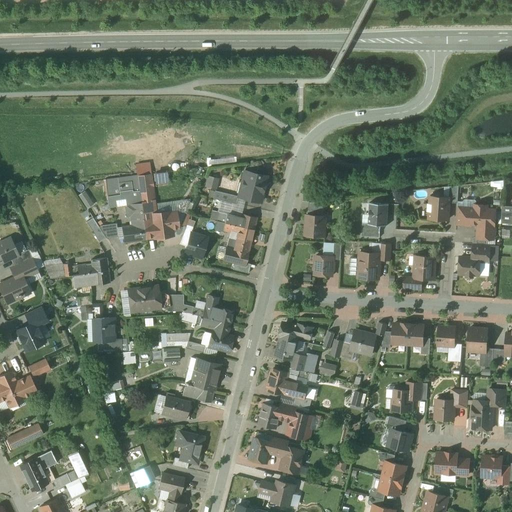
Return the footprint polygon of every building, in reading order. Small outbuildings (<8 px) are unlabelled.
[(267,177),(245,171),(238,196),(238,197),(261,202),(267,177)] [(154,184),(168,183),(167,172),(153,173),(154,184)] [(151,175),(138,177),(140,194),(141,194),(153,192),(151,175)] [(211,188),(216,189),(219,177),(213,176),(211,188)] [(138,177),(119,179),(108,180),(110,196),(121,195),(121,198),(121,199),(126,199),(127,206),(130,205),(141,203),(140,194),(138,177)] [(459,186),(450,187),(449,198),(449,203),(458,204),(459,186)] [(78,195),(88,208),(94,204),(85,190),(78,195)] [(238,196),(215,191),(213,199),(236,204),(238,197),(238,196)] [(153,192),(141,194),(146,238),(155,237),(153,224),(155,223),(154,214),(156,214),(153,192)] [(449,198),(431,197),(430,204),(428,204),(427,212),(430,212),(429,219),(448,220),(449,203),(449,198)] [(183,201),(178,205),(179,212),(184,212),(188,202),(187,201),(183,201)] [(324,203),(309,202),(308,215),(323,216),(324,203)] [(133,226),(122,227),(124,242),(146,240),(141,203),(130,205),(127,206),(126,206),(128,216),(132,215),(133,226)] [(389,204),(370,203),(370,204),(368,224),(368,225),(380,226),(387,226),(387,225),(388,205),(389,205),(389,204)] [(487,206),(475,205),(474,209),(457,208),(456,224),(465,225),(466,226),(470,226),(471,225),(478,225),(477,238),(487,239),(487,236),(493,236),(495,235),(495,231),(494,229),(495,211),(487,210),(487,206)] [(511,206),(502,206),(502,215),(511,215),(511,206)] [(213,210),(206,209),(204,218),(210,219),(213,210)] [(223,212),(213,210),(210,219),(225,223),(227,214),(223,213),(223,212)] [(156,214),(154,214),(155,223),(153,224),(155,237),(155,238),(173,236),(172,229),(178,228),(176,213),(170,214),(170,212),(156,214)] [(190,216),(183,214),(180,223),(186,226),(186,225),(190,216)] [(235,216),(227,214),(225,223),(233,225),(234,219),(235,216)] [(257,218),(242,214),(240,220),(234,219),(233,225),(254,230),(257,218)] [(308,215),(306,215),(305,235),(325,237),(326,224),(323,223),(323,216),(308,215)] [(511,215),(502,215),(501,224),(511,224),(511,215)] [(99,227),(93,218),(86,222),(87,224),(88,224),(92,232),(93,233),(94,233),(98,241),(99,243),(106,238),(99,227)] [(225,223),(210,219),(206,234),(213,236),(215,229),(223,231),(225,223)] [(117,223),(101,226),(99,227),(106,238),(119,237),(117,223)] [(233,225),(225,223),(223,231),(231,233),(232,231),(233,225)] [(380,226),(368,225),(368,224),(363,224),(362,236),(380,238),(380,226)] [(254,230),(233,225),(232,231),(238,232),(236,240),(229,238),(227,248),(226,248),(223,260),(246,266),(249,253),(248,253),(254,230)] [(207,238),(191,233),(185,253),(201,258),(207,238)] [(10,238),(0,243),(0,263),(11,258),(18,255),(18,254),(10,238)] [(342,244),(334,243),(333,257),(333,260),(341,260),(342,244)] [(392,244),(381,244),(380,254),(381,254),(380,260),(391,261),(392,244)] [(477,244),(473,244),(472,258),(480,258),(480,262),(489,263),(490,245),(487,245),(477,244)] [(29,249),(18,254),(18,255),(11,258),(15,267),(33,258),(29,249)] [(380,254),(360,252),(358,278),(379,279),(380,260),(381,254),(380,254)] [(333,257),(316,256),(315,275),(332,276),(333,270),(334,270),(334,263),(333,263),(333,260),(333,257)] [(435,258),(416,256),(414,278),(422,279),(434,280),(435,258)] [(472,258),(460,257),(459,274),(466,275),(470,279),(474,275),(479,275),(480,262),(480,258),(472,258)] [(15,267),(11,268),(15,278),(22,275),(24,279),(27,278),(26,276),(38,270),(33,258),(15,267)] [(107,259),(91,261),(92,267),(86,268),(87,273),(108,270),(107,259)] [(71,263),(63,264),(64,270),(65,276),(72,275),(79,274),(78,266),(72,267),(71,263)] [(85,265),(78,266),(79,274),(87,273),(86,268),(85,265)] [(79,274),(72,275),(74,287),(81,286),(81,284),(94,282),(94,285),(110,283),(108,270),(87,273),(79,274)] [(15,278),(0,284),(0,287),(7,303),(20,297),(20,298),(23,297),(21,294),(29,291),(24,279),(22,275),(15,278)] [(414,278),(404,277),(404,289),(421,290),(422,279),(414,278)] [(158,286),(128,290),(131,310),(151,307),(152,309),(161,308),(158,286)] [(176,295),(168,295),(168,311),(176,312),(176,295)] [(184,295),(176,295),(176,312),(184,312),(184,310),(183,310),(184,305),(184,295)] [(91,296),(76,298),(77,307),(85,306),(92,305),(91,296)] [(219,299),(208,296),(205,306),(205,305),(204,310),(194,307),(184,305),(183,310),(184,310),(184,312),(192,313),(192,314),(194,315),(202,317),(231,324),(234,312),(219,309),(216,308),(219,299)] [(92,305),(85,306),(85,314),(101,313),(101,305),(92,305)] [(11,321),(25,352),(47,343),(39,326),(49,322),(42,307),(11,321)] [(202,317),(194,315),(192,323),(200,325),(202,317)] [(231,324),(202,317),(200,325),(214,329),(213,332),(212,332),(209,347),(229,352),(233,337),(228,336),(231,324)] [(102,318),(93,319),(95,319),(95,341),(93,341),(93,342),(98,342),(115,341),(115,340),(114,340),(114,327),(115,327),(114,318),(102,318)] [(387,324),(379,322),(376,334),(385,336),(386,332),(387,324)] [(405,325),(394,324),(393,332),(393,342),(397,343),(399,345),(408,345),(409,324),(405,324),(405,325)] [(424,326),(413,325),(413,324),(409,324),(408,345),(416,346),(418,344),(422,344),(423,344),(423,338),(424,326)] [(299,327),(292,325),(292,327),(286,326),(286,327),(282,326),(280,336),(298,341),(299,336),(310,338),(312,328),(299,325),(299,327)] [(455,327),(439,326),(438,345),(449,346),(454,347),(454,344),(455,327)] [(487,329),(469,328),(468,351),(481,352),(480,366),(485,366),(486,348),(487,329)] [(335,334),(329,331),(323,346),(330,349),(335,334)] [(377,336),(355,331),(352,344),(350,350),(351,350),(372,355),(377,336)] [(393,332),(386,332),(385,336),(382,347),(391,348),(391,344),(393,342),(393,332)] [(298,341),(280,336),(281,337),(276,357),(293,361),(294,354),(298,354),(299,349),(296,348),(298,341)] [(431,339),(423,338),(423,344),(422,344),(421,354),(430,354),(431,339)] [(115,341),(98,342),(98,351),(121,351),(121,340),(115,340),(115,341)] [(206,346),(188,341),(186,349),(204,353),(206,346)] [(352,344),(344,342),(340,357),(351,360),(349,359),(351,350),(350,350),(352,344)] [(454,347),(449,346),(449,352),(448,361),(461,362),(462,344),(454,344),(454,347)] [(180,348),(162,349),(162,361),(180,360),(180,348)] [(494,349),(486,348),(485,366),(492,367),(493,362),(494,349)] [(506,350),(494,349),(493,362),(505,363),(506,355),(505,355),(506,350)] [(134,351),(122,352),(123,364),(135,363),(134,351)] [(298,354),(294,354),(293,361),(290,368),(299,370),(303,371),(303,370),(311,372),(315,355),(308,353),(307,357),(298,354)] [(101,382),(108,381),(103,357),(97,358),(101,382)] [(221,365),(197,359),(191,358),(188,370),(218,378),(221,365)] [(45,359),(29,367),(34,377),(50,370),(45,359)] [(319,373),(335,377),(338,365),(322,361),(319,373)] [(289,373),(273,369),(268,390),(284,394),(295,396),(305,399),(305,398),(307,389),(290,385),(292,375),(289,374),(289,373)] [(218,378),(188,370),(185,384),(186,384),(214,391),(218,378)] [(303,371),(299,370),(297,378),(310,381),(312,374),(303,371)] [(17,381),(12,371),(0,376),(0,402),(5,400),(9,408),(10,408),(26,401),(26,400),(25,398),(37,392),(30,375),(17,381)] [(361,378),(356,377),(356,379),(348,377),(347,382),(359,385),(361,378)] [(113,390),(124,388),(122,380),(111,382),(113,390)] [(407,390),(395,390),(394,398),(392,398),(392,410),(394,410),(395,412),(400,412),(401,411),(411,411),(412,399),(413,383),(408,382),(407,390)] [(422,383),(413,383),(412,399),(421,399),(422,383)] [(214,391),(186,384),(183,395),(197,399),(212,403),(214,391)] [(395,387),(389,386),(388,388),(387,388),(387,398),(392,398),(394,398),(395,390),(395,387)] [(507,390),(489,389),(488,401),(493,402),(493,405),(506,406),(507,390)] [(363,407),(367,394),(355,390),(352,404),(363,407)] [(451,400),(436,400),(435,419),(453,420),(454,408),(456,407),(457,390),(452,390),(451,400)] [(469,391),(457,390),(456,407),(468,408),(469,391)] [(105,403),(116,401),(114,391),(103,394),(105,403)] [(312,400),(305,398),(305,399),(295,396),(292,405),(296,406),(310,409),(312,400)] [(190,403),(166,397),(162,414),(186,420),(190,403)] [(26,401),(10,408),(11,411),(27,403),(26,401)] [(488,401),(475,401),(474,407),(473,408),(472,416),(474,417),(473,429),(491,430),(493,405),(493,402),(488,401)] [(281,407),(264,403),(259,425),(276,429),(279,418),(282,408),(281,407)] [(292,405),(282,403),(281,407),(282,408),(279,418),(292,422),(294,412),(295,412),(296,406),(292,405)] [(295,412),(294,412),(292,422),(289,434),(307,439),(307,438),(309,439),(311,430),(310,430),(313,416),(295,412)] [(407,421),(390,417),(387,425),(394,427),(393,430),(404,432),(407,421)] [(38,424),(7,438),(12,449),(43,435),(38,424)] [(393,430),(392,429),(389,442),(393,443),(392,447),(393,449),(399,450),(401,449),(408,451),(412,434),(404,432),(393,430)] [(204,437),(179,432),(177,442),(184,444),(181,459),(180,460),(189,462),(198,464),(204,437)] [(272,442),(255,438),(250,459),(267,463),(270,453),(272,442)] [(289,442),(273,438),(272,442),(270,453),(284,457),(285,457),(288,447),(289,442)] [(304,451),(288,447),(285,457),(284,457),(282,464),(286,470),(298,473),(300,465),(301,465),(303,459),(302,458),(304,451)] [(92,472),(81,450),(68,456),(79,479),(92,472)] [(51,451),(36,458),(39,465),(47,461),(49,466),(56,463),(51,451)] [(457,454),(437,453),(436,466),(435,467),(435,472),(437,474),(442,475),(444,473),(451,473),(452,474),(456,474),(457,459),(457,454)] [(502,458),(483,456),(482,464),(481,466),(481,472),(482,474),(487,474),(487,477),(491,478),(491,479),(498,480),(498,478),(500,478),(501,478),(501,466),(502,458)] [(36,458),(19,466),(20,466),(25,478),(26,477),(32,490),(31,490),(31,491),(48,483),(39,465),(36,458)] [(181,459),(175,458),(173,466),(187,469),(189,462),(180,460),(181,459)] [(457,459),(456,474),(468,475),(469,469),(469,461),(469,460),(457,459)] [(406,466),(388,462),(388,463),(386,462),(382,476),(403,481),(404,477),(403,477),(406,466)] [(511,467),(501,466),(501,478),(500,478),(499,484),(510,485),(510,482),(511,467)] [(150,482),(144,468),(135,472),(141,486),(147,484),(150,482)] [(185,479),(162,473),(159,489),(180,494),(181,494),(185,479)] [(67,474),(50,482),(54,490),(66,485),(71,482),(67,474)] [(403,481),(382,476),(379,490),(381,490),(380,491),(386,492),(398,496),(401,485),(402,485),(403,481)] [(262,481),(245,477),(246,477),(241,497),(240,497),(257,502),(260,491),(274,495),(272,501),(291,506),(296,485),(277,480),(276,485),(262,481)] [(71,482),(66,485),(72,498),(85,492),(79,479),(71,482)] [(118,483),(120,491),(130,489),(128,481),(118,483)] [(454,490),(439,486),(437,494),(448,497),(448,498),(450,498),(452,497),(454,490)] [(386,492),(380,491),(381,490),(379,490),(374,488),(371,490),(370,497),(384,500),(386,492)] [(180,494),(170,491),(168,500),(164,511),(183,511),(184,511),(186,504),(178,502),(180,494)] [(437,494),(428,492),(424,506),(445,511),(448,498),(448,497),(437,494)] [(81,497),(71,502),(71,500),(66,502),(67,504),(59,507),(61,511),(85,511),(87,511),(81,497)] [(384,500),(370,497),(368,503),(370,505),(376,506),(382,507),(384,500)] [(56,499),(40,507),(41,509),(40,510),(41,511),(61,511),(59,507),(56,499)]
